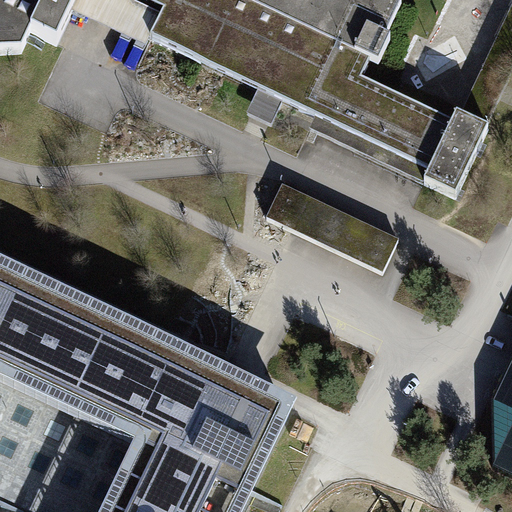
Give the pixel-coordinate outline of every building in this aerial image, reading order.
[(0,0),(0,56),(22,55),(27,45),(32,35),(57,47),(72,15),(79,0),(0,0)] [(79,0),(72,15),(87,22),(147,51),(151,41),(259,92),(270,98),(283,104),(315,119),(430,174),(424,185),(456,200),(488,132),(486,131),(473,125),(460,119),(457,117),(453,125),(362,82),(371,64),(379,67),(391,42),(386,39),(402,5),(390,0),(79,0)] [(511,6),(460,119),(473,125),(486,131),(500,100),(503,94),(506,86),(511,73),(511,6)] [(287,190),(272,224),(291,233),(384,276),(399,242),(287,190)] [(0,378),(4,381),(145,447),(185,363),(43,296),(27,288),(0,275),(0,378)] [(511,360),(509,368),(492,403),(494,471),(511,479),(511,360)] [(221,380),(185,363),(145,447),(114,511),(238,511),(245,498),(287,411),(240,388),(221,380)]
